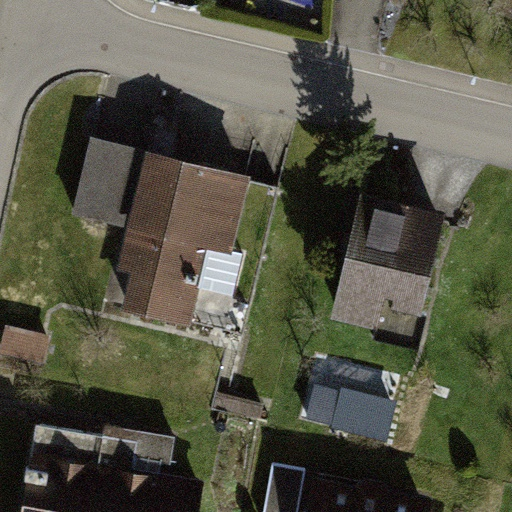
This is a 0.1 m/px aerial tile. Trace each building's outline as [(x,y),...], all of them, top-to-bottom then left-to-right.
[(223,267),(241,185),(124,159),(92,305),(158,320),(173,255),(223,267)] [(426,228),(339,206),(305,336),(392,358),(426,228)] [(396,432),(405,394),(356,382),(346,420),(396,432)] [(167,511),(171,493),(8,464),(0,510),(0,511),(167,511)] [(403,511),(405,505),(288,485),(282,511),(403,511)]
